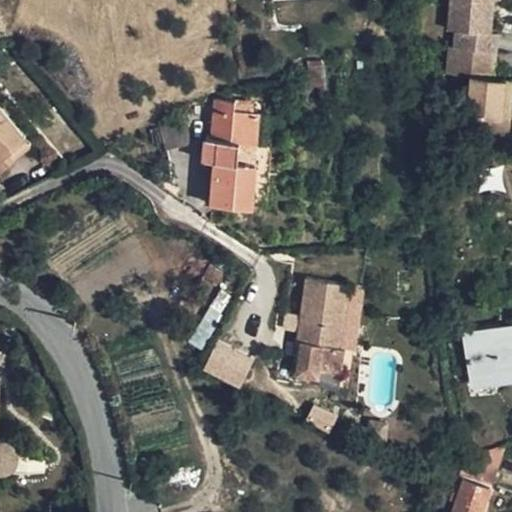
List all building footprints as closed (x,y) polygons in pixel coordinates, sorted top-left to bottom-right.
[(504,98),(505,79),(495,78),(498,35),(491,34),(493,0),(450,0),(447,32),(453,32),(450,77),(471,78),(468,115),(465,114),(463,135),(479,136),(480,143),(483,144),(507,146),(511,99),(504,98)] [(319,60),(305,62),(307,87),(322,86),(319,60)] [(205,138),(203,160),(215,160),(212,204),(251,207),(254,163),(236,161),(238,141),(256,143),(259,113),(253,112),(234,110),(235,100),(215,99),(212,139),(205,138)] [(253,102),(235,100),(234,110),(253,112),(253,102)] [(0,106),(0,166),(14,154),(9,146),(23,133),(0,106)] [(196,142),(190,114),(161,120),(157,122),(165,150),(196,142)] [(31,142),(23,133),(9,146),(14,154),(16,155),(31,142)] [(464,153),(482,154),(483,144),(480,143),(479,136),(463,135),(461,153),(462,153),(464,153)] [(252,268),(231,256),(199,310),(218,322),(252,268)] [(340,350),(340,346),(349,284),(305,277),(298,340),(301,340),(296,373),(315,375),(316,370),(343,373),(345,350),(340,350)] [(361,286),(349,284),(340,346),(353,348),(361,286)] [(511,327),(464,335),(473,383),(511,375),(511,327)] [(243,386),(253,354),(213,342),(204,375),(243,386)] [(0,473),(26,473),(26,449),(16,449),(12,443),(6,440),(0,438),(0,473)] [(502,447),(462,457),(462,477),(449,511),(479,511),(503,446),(502,447)] [(448,488),(453,470),(442,466),(437,484),(448,488)] [(437,511),(440,506),(428,502),(425,511),(437,511)]
